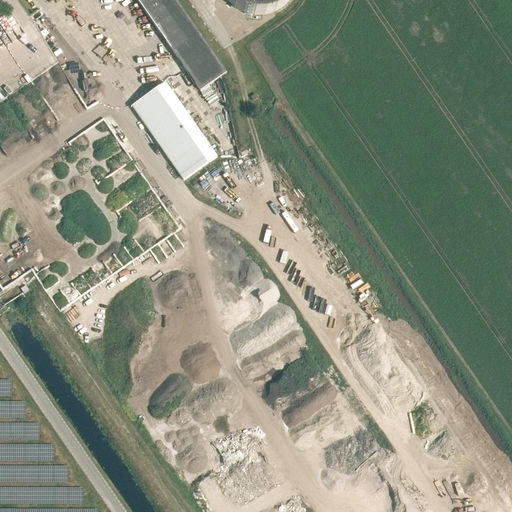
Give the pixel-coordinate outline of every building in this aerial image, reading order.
[(52,0),(46,0),(47,0),(52,10),(57,7),(52,0)] [(73,0),(66,0),(74,14),(79,10),(73,0)] [(136,0),(200,92),(226,74),(175,0),(136,0)] [(253,16),(264,16),(274,13),(283,8),(290,0),(225,0),(227,1),(236,10),(240,12),(243,13),(253,16)] [(119,10),(126,19),(131,16),(124,6),(119,10)] [(141,11),(130,20),(139,31),(150,22),(141,11)] [(40,22),(36,25),(41,33),(46,30),(40,22)] [(47,45),(51,53),(58,50),(53,41),(47,45)] [(63,71),(71,66),(66,59),(58,65),(63,71)] [(165,83),(131,107),(183,181),(217,158),(165,83)] [(157,199),(162,195),(157,188),(160,186),(150,174),(143,180),(157,199)] [(21,290),(24,295),(29,291),(26,286),(21,290)]
